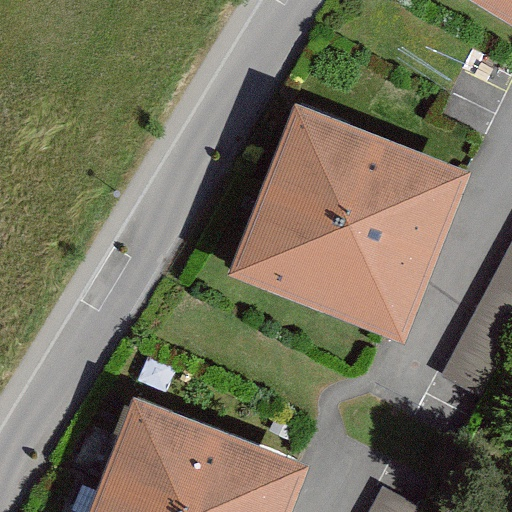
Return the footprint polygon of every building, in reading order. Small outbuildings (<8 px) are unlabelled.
[(511,0),(473,0),(511,23),(511,0)] [(471,169),(296,102),(231,271),(405,338),(471,169)] [(511,243),(443,376),(483,397),(511,341),(511,243)] [(136,392),(88,511),(289,511),(310,461),(136,392)] [(369,511),(422,511),(424,508),(384,486),(369,511)]
